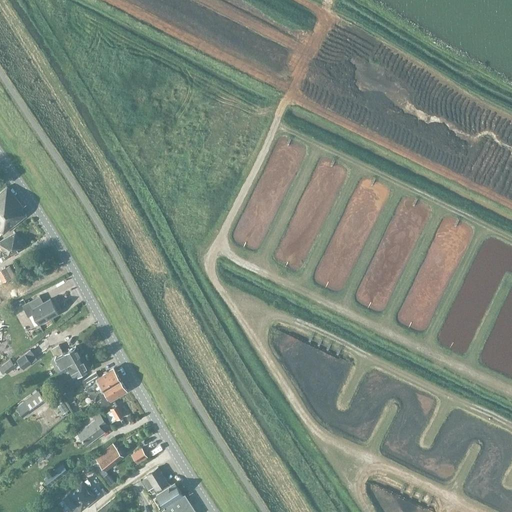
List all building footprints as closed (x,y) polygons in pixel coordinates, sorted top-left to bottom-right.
[(0,192),(0,230),(3,234),(27,215),(21,209),(23,207),(7,187),(0,192)] [(15,232),(0,240),(0,247),(6,258),(24,248),(15,232)] [(0,275),(4,286),(10,284),(6,273),(0,275)] [(29,301),(22,305),(28,316),(33,314),(39,324),(58,314),(50,299),(43,302),(33,308),(29,301)] [(66,364),(67,366),(82,358),(76,346),(63,353),(59,345),(52,349),(56,358),(59,356),(64,365),(66,364)] [(61,379),(71,373),(74,378),(89,370),(82,358),(67,366),(68,367),(58,372),(61,379)] [(7,373),(16,366),(10,359),(1,365),(7,373)] [(96,372),(82,380),(85,386),(92,396),(94,398),(98,393),(98,392),(120,379),(113,368),(99,377),(96,372)] [(102,399),(97,401),(101,408),(110,403),(108,401),(126,390),(120,379),(98,392),(98,393),(102,399)] [(64,397),(75,391),(70,384),(60,391),(64,397)] [(30,409),(44,399),(38,390),(24,401),(30,409)] [(116,420),(123,416),(117,405),(110,410),(116,420)] [(102,428),(107,424),(99,413),(93,417),(95,419),(77,432),(86,445),(104,431),(102,428)] [(105,470),(123,456),(112,443),(99,454),(96,458),(105,470)] [(144,444),(134,450),(139,459),(150,453),(144,444)] [(69,471),(63,464),(54,471),(60,478),(69,471)] [(148,476),(141,480),(147,490),(149,489),(151,491),(155,488),(157,491),(158,493),(156,494),(164,506),(166,505),(184,493),(179,485),(172,489),(165,478),(159,467),(150,473),(147,475),(148,476)] [(67,495),(62,498),(73,511),(76,511),(79,510),(80,511),(96,498),(82,481),(66,494),(67,495)] [(165,509),(159,511),(196,511),(191,505),(192,504),(185,493),(184,493),(166,505),(164,506),(165,509)]
